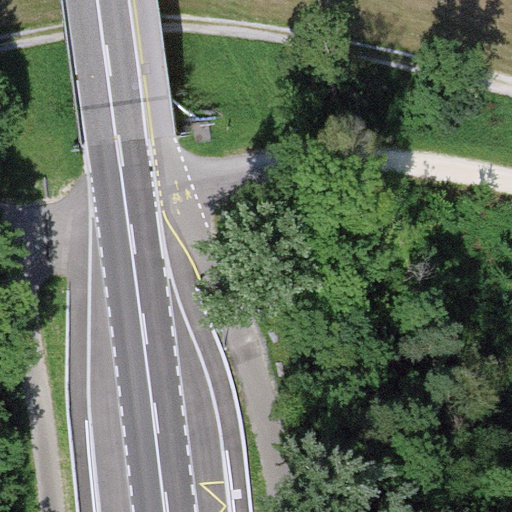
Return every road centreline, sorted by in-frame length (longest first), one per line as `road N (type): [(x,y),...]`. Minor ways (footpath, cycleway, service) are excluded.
road 1 (track): [(0,46),(203,27),(358,49),(511,88)]
road 2 (secondary): [(168,511),(101,0)]
road 3 (track): [(180,195),(270,162),(420,164),(511,181)]
road 4 (track): [(18,242),(55,511)]
road 5 (track): [(0,231),(18,242),(98,227),(180,195)]
